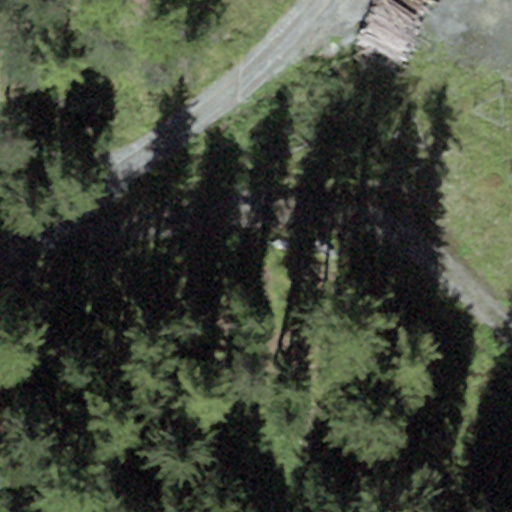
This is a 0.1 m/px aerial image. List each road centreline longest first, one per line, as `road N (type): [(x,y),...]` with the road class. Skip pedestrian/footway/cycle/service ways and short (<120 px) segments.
road 1 (track): [(0,247),(117,229),(286,220),(391,228),(511,332)]
road 2 (track): [(314,0),(277,61),(0,233)]
